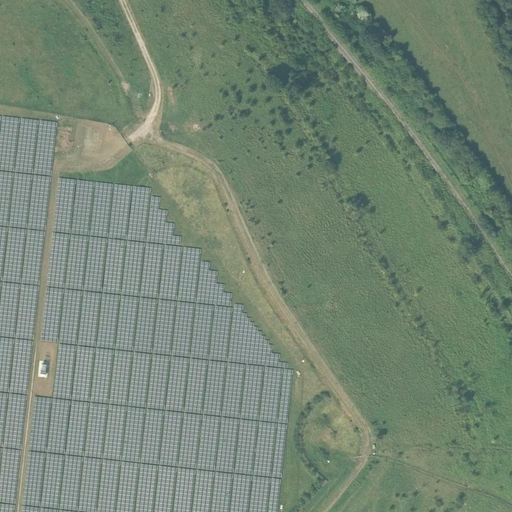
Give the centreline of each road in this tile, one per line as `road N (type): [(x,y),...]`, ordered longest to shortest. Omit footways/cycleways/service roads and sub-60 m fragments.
road 1 (track): [(364,453),(364,429),(266,292),(224,186),(200,160),(144,133),(152,123)]
road 2 (track): [(152,123),(62,0)]
road 3 (track): [(152,123),(154,79),(123,0)]
